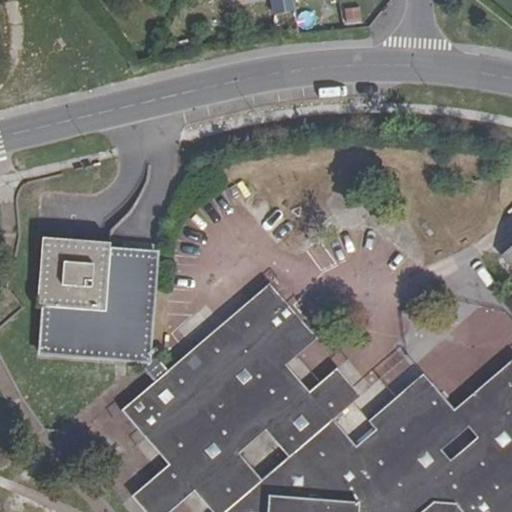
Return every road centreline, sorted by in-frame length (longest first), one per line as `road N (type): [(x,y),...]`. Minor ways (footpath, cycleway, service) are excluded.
road 1 (unclassified): [(415,65),(304,68),(0,137)]
road 2 (residential): [(511,227),(451,276),(399,295),(344,295),(250,252)]
